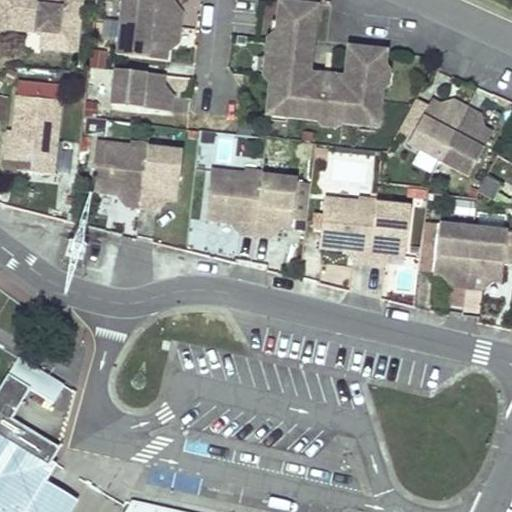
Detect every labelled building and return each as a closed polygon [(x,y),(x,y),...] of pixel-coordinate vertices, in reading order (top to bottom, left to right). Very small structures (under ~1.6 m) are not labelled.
[(0,0),(0,35),(4,36),(5,29),(33,32),(33,39),(41,40),(39,54),(77,58),(83,0),(0,0)] [(120,0),(115,60),(166,65),(167,55),(168,44),(179,45),(181,18),(173,17),(174,7),(174,0),(120,0)] [(181,18),(174,7),(173,17),(181,18)] [(317,11),(276,7),(273,37),(267,90),(264,121),(313,126),(339,129),(376,133),(380,97),(383,70),(385,55),(345,50),(342,81),(309,77),(317,11)] [(33,39),(33,32),(5,29),(4,36),(33,39)] [(261,82),(267,90),(273,37),(265,44),(261,82)] [(167,55),(179,45),(168,44),(167,55)] [(383,70),(380,97),(387,91),(389,76),(383,70)] [(164,91),(165,81),(112,76),(109,109),(171,115),(173,101),(163,100),(164,91)] [(173,101),(164,91),(163,100),(173,101)] [(62,108),(17,104),(12,157),(36,160),(34,178),(54,180),(62,108)] [(406,151),(466,183),(490,137),(484,134),(474,128),(479,119),(452,105),(447,114),(438,109),(430,105),(406,151)] [(447,114),(452,105),(438,109),(447,114)] [(484,134),(479,119),(474,128),(484,134)] [(339,129),(313,126),(318,133),(335,134),(339,129)] [(12,157),(14,137),(7,137),(3,175),(34,178),(36,160),(12,157)] [(131,144),(130,150),(151,152),(152,146),(131,144)] [(130,150),(100,146),(94,197),(119,201),(131,202),(129,213),(158,216),(159,205),(169,206),(180,208),(187,157),(151,152),(130,150)] [(372,183),(374,156),(326,152),(324,180),(372,183)] [(241,170),(240,178),(264,180),(265,173),(241,170)] [(214,175),(209,227),(232,229),(242,231),(241,240),(271,244),(272,234),(283,235),(292,236),(298,184),(264,180),(240,178),(214,175)] [(129,213),(131,202),(119,201),(129,213)] [(358,205),(327,202),(321,253),(346,256),(357,257),(356,268),(386,271),(387,261),(397,262),(405,263),(411,211),(377,207),(358,205)] [(158,216),(169,206),(159,205),(158,216)] [(241,240),(242,231),(232,229),(241,240)] [(443,229),(436,280),(443,281),(454,282),(452,292),(481,296),(482,286),(493,287),(503,288),(509,237),(443,229)] [(271,244),(283,235),(272,234),(271,244)] [(356,268),(357,257),(346,256),(356,268)] [(386,271),(397,262),(387,261),(386,271)] [(452,292),(454,282),(443,281),(452,292)] [(481,296),(493,287),(482,286),(481,296)] [(52,407),(64,388),(18,361),(0,390),(0,442),(47,471),(52,463),(59,452),(11,423),(29,393),(52,407)] [(0,511),(69,511),(74,505),(40,484),(47,471),(0,442),(0,511)] [(127,502),(125,511),(203,511),(204,510),(127,502)]
